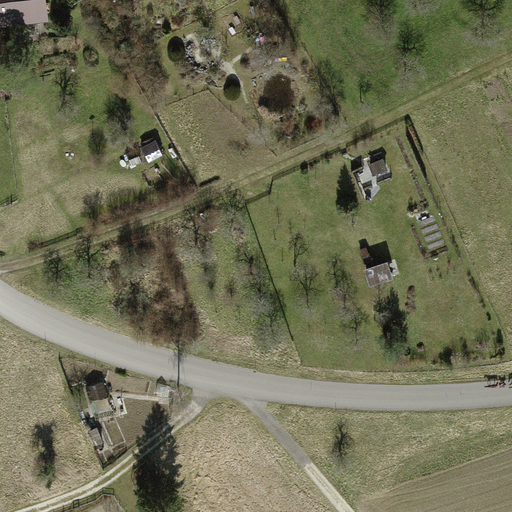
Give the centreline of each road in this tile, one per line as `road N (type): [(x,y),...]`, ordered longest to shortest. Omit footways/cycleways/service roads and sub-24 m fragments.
road 1 (tertiary): [(511,390),(405,398),(240,384),(114,349),(0,293)]
road 2 (track): [(222,379),(102,480),(33,511)]
road 3 (track): [(240,384),(350,511)]
